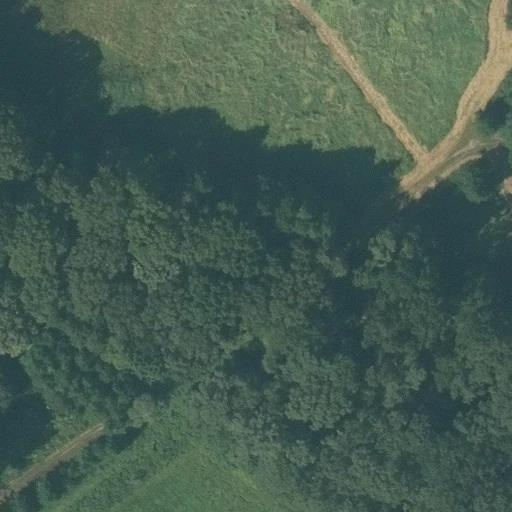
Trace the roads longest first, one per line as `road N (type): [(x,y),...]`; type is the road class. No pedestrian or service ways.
road 1 (track): [(231,335),(259,304),(443,174),(459,144),(511,138)]
road 2 (track): [(231,335),(256,360),(511,504)]
road 3 (track): [(0,500),(231,335)]
